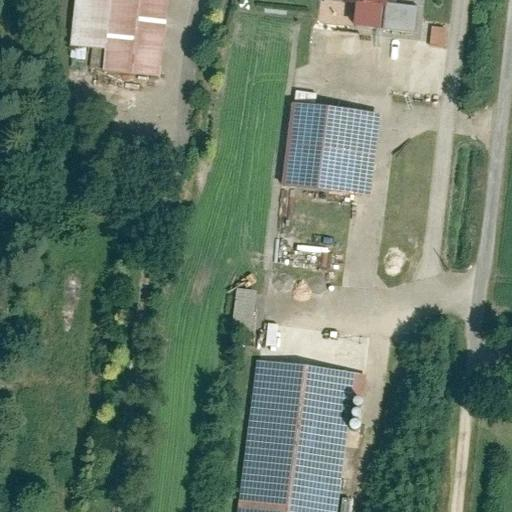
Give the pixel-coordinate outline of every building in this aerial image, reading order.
[(117,66),(154,72),(164,0),(84,0),(78,45),(119,51),(117,66)] [(323,0),(324,3),(354,7),(351,27),(379,30),(380,12),(384,12),(385,0),(323,0)] [(433,27),(430,46),(444,48),(446,29),(433,27)] [(291,107),(281,188),(368,199),(378,118),(291,107)] [(232,329),(253,332),(258,292),(237,290),(232,329)] [(248,366),(228,511),(324,511),(338,411),(358,413),(362,382),(248,366)]
